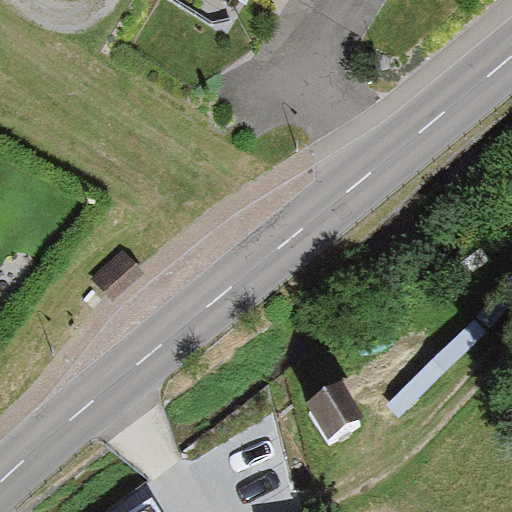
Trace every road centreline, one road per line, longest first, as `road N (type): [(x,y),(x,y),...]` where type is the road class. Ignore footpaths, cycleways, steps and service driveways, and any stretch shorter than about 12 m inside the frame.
road 1 (tertiary): [(0,481),(511,55)]
road 2 (track): [(241,511),(396,468),(511,346)]
